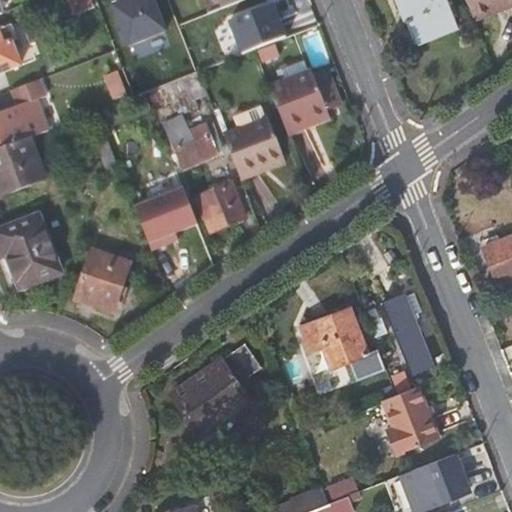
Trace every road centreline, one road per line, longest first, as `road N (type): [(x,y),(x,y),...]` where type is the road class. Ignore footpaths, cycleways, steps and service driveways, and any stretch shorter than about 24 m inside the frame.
road 1 (residential): [(89,390),(403,167)]
road 2 (residential): [(403,167),(511,443)]
road 3 (residential): [(337,0),(403,167)]
road 4 (residential): [(56,508),(90,478),(100,456),(103,433),(89,390)]
road 5 (residential): [(403,167),(511,91)]
